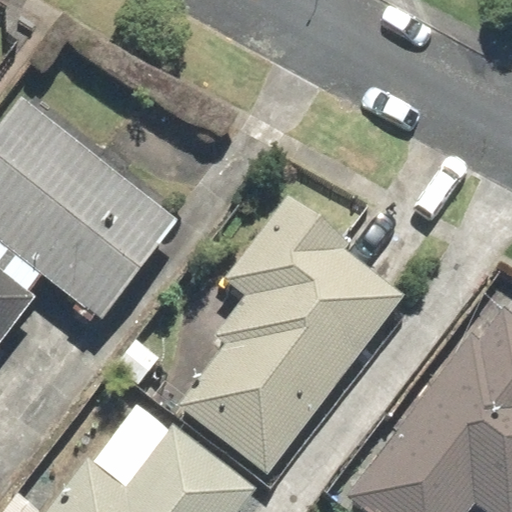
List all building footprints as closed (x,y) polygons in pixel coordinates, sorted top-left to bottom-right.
[(12,111),(0,126),(0,257),(92,329),(167,232),(12,111)] [(338,264),(273,214),(216,288),(239,306),(207,344),(222,356),(174,421),(261,484),(391,305),(337,266),(338,264)] [(0,329),(14,311),(0,300),(0,329)] [(346,511),(511,511),(511,334),(485,314),(336,504),(346,511)] [(157,441),(110,501),(75,473),(42,511),(235,511),(240,505),(157,441)]
